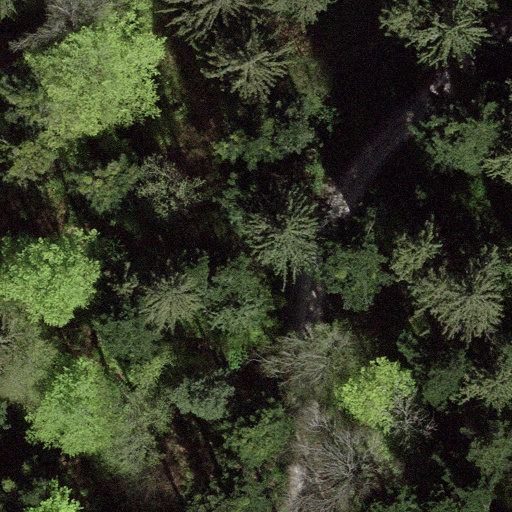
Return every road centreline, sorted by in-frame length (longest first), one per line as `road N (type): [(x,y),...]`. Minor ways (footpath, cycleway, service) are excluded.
road 1 (track): [(308,511),(306,354),(322,245),(384,143),(511,29)]
road 2 (track): [(0,72),(100,0)]
